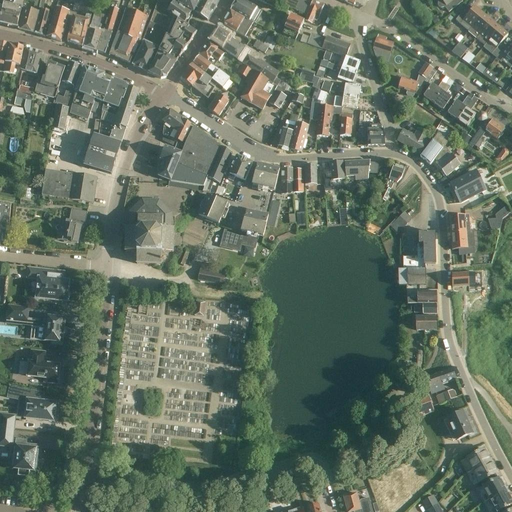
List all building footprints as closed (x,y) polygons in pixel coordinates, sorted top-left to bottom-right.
[(2,15),(0,22),(0,24),(18,28),(20,19),(23,0),(5,0),(5,4),(4,4),(2,15)] [(25,10),(19,31),(33,34),(40,10),(39,10),(41,2),(36,0),(35,4),(33,12),(25,10)] [(41,0),(41,2),(39,10),(40,10),(33,34),(45,38),(52,13),(46,11),(48,5),(45,4),(46,0),(41,0)] [(73,10),(91,15),(97,0),(98,1),(98,0),(62,0),(75,3),(73,10)] [(113,0),(108,18),(104,30),(112,33),(115,24),(119,11),(115,10),(117,3),(115,2),(116,0),(114,0),(113,0)] [(173,19),(187,26),(193,16),(185,12),(187,9),(179,5),(180,4),(178,3),(178,4),(172,1),(172,0),(158,0),(150,24),(168,31),(173,19)] [(194,14),(208,22),(213,12),(199,5),(191,0),(187,0),(182,0),(180,4),(179,5),(187,9),(185,12),(193,16),(194,14)] [(201,0),(199,5),(213,12),(220,0),(219,0),(201,0)] [(241,0),(236,0),(230,11),(249,22),(250,21),(257,9),(241,0)] [(286,0),(284,6),(290,8),(293,0),(286,0)] [(293,0),(290,8),(295,11),(300,0),(293,0)] [(300,0),(295,11),(301,13),(306,2),(301,0),(300,0)] [(449,13),(451,11),(459,5),(455,0),(440,0),(439,1),(438,3),(438,5),(438,6),(440,8),(441,9),(443,9),(445,8),(449,13)] [(313,1),(311,4),(307,16),(305,21),(312,24),(313,23),(314,20),(317,22),(320,15),(324,6),(313,1)] [(301,13),(307,16),(311,4),(306,2),(301,13)] [(96,52),(99,43),(107,17),(99,15),(100,9),(96,8),(95,14),(90,32),(87,39),(85,49),(96,52)] [(455,21),(462,26),(468,32),(471,29),(483,15),(474,8),(469,15),(464,11),(455,21)] [(50,29),(47,39),(61,43),(69,13),(56,9),(50,29)] [(143,17),(137,14),(130,37),(132,38),(131,41),(129,40),(120,61),(130,65),(134,56),(140,41),(148,19),(151,12),(145,10),(143,17)] [(109,56),(120,61),(129,40),(131,41),(132,38),(130,37),(137,14),(136,14),(126,11),(118,34),(109,56)] [(249,22),(230,11),(222,25),(236,34),(248,40),(245,38),(251,27),(254,29),(256,25),(250,21),(249,22)] [(67,43),(83,48),(89,24),(91,16),(86,14),(84,22),(81,21),(73,19),(72,27),(67,43)] [(292,15),(283,35),(296,40),(304,21),(292,15)] [(480,36),(491,22),(483,15),(471,29),(468,32),(476,40),(480,36)] [(435,17),(431,21),(435,26),(440,22),(435,17)] [(176,63),(177,60),(179,58),(180,59),(197,34),(187,27),(187,26),(173,19),(168,31),(167,32),(149,74),(161,80),(161,79),(165,78),(166,78),(177,63),(176,63)] [(491,22),(480,36),(476,40),(485,46),(488,43),(500,29),(491,22)] [(149,74),(167,32),(168,31),(150,24),(142,43),(144,44),(137,58),(133,67),(148,74),(149,74)] [(217,47),(243,65),(247,56),(251,51),(245,48),(230,39),(232,35),(221,28),(220,27),(219,27),(218,28),(209,42),(217,47)] [(492,55),(496,59),(505,48),(501,45),(508,36),(500,29),(488,43),(496,50),(492,55)] [(105,55),(112,33),(104,30),(97,52),(105,55)] [(311,34),(310,38),(303,35),(300,42),(323,50),(346,58),(350,46),(326,37),(326,40),(311,34)] [(263,45),(257,41),(253,48),(265,54),(268,48),(272,51),(278,41),(272,38),(271,39),(268,37),(263,45)] [(393,44),(377,39),(374,49),(390,54),(393,44)] [(0,71),(4,73),(9,45),(0,42),(0,71)] [(219,63),(225,54),(218,49),(209,43),(199,56),(210,63),(213,59),(219,63)] [(20,67),(22,58),(24,48),(9,45),(4,73),(14,75),(15,66),(20,67)] [(456,48),(452,53),(460,59),(464,54),(456,48)] [(511,49),(510,52),(505,48),(496,59),(501,63),(506,57),(511,62),(507,65),(511,68),(511,66),(511,49)] [(37,76),(43,54),(43,53),(26,49),(23,59),(21,71),(37,76)] [(325,52),(323,59),(329,61),(332,54),(325,52)] [(247,56),(243,65),(251,71),(252,72),(258,74),(264,79),(271,68),(260,61),(259,63),(247,56)] [(217,71),(207,63),(199,57),(193,64),(201,70),(205,73),(207,70),(214,75),(212,78),(213,79),(212,81),(217,85),(222,89),(229,80),(217,71)] [(338,67),(342,69),(356,74),(360,63),(346,58),(343,64),(339,62),(338,67)] [(69,63),(62,83),(75,87),(82,67),(69,63)] [(212,81),(200,71),(192,65),(186,73),(187,74),(182,80),(208,100),(213,92),(214,89),(217,85),(212,81)] [(247,80),(251,71),(243,65),(238,74),(247,80)] [(402,78),(399,90),(407,92),(407,95),(408,97),(411,98),(413,97),(414,94),(420,96),(423,87),(424,85),(426,86),(429,81),(436,72),(432,70),(433,70),(426,65),(419,74),(419,75),(417,83),(402,78)] [(483,75),(486,70),(480,65),(476,70),(482,75),(483,75)] [(43,82),(38,81),(34,94),(55,100),(58,91),(65,70),(55,67),(54,69),(48,68),(43,82)] [(76,93),(70,113),(88,120),(91,113),(96,100),(100,101),(104,103),(111,83),(103,80),(105,76),(84,68),(81,77),(76,93)] [(266,79),(277,88),(284,92),(290,94),(284,91),(285,90),(288,90),(289,88),(287,86),(276,79),(279,74),(271,68),(264,79),(266,79)] [(338,80),(348,84),(352,85),(356,74),(342,69),(338,80)] [(486,70),(483,75),(490,80),(492,82),(497,85),(499,82),(501,80),(494,74),(488,69),(486,70)] [(271,98),(274,92),(277,88),(266,79),(264,79),(258,74),(252,72),(245,83),(248,85),(241,99),(263,111),(270,97),(271,98)] [(314,76),(302,72),(299,80),(314,85),(315,79),(313,78),(314,76)] [(238,78),(235,83),(242,87),(245,82),(238,78)] [(423,97),(433,104),(449,81),(446,79),(443,83),(442,82),(438,89),(432,85),(423,97)] [(112,80),(111,83),(104,103),(103,111),(116,117),(119,109),(118,109),(121,101),(123,101),(128,87),(128,86),(112,80)] [(316,89),(312,101),(313,101),(314,101),(318,91),(319,90),(322,82),(319,81),(316,89)] [(449,81),(433,104),(443,111),(452,98),(446,94),(453,84),(449,81)] [(330,94),(333,85),(324,82),(321,91),(330,94)] [(345,85),(343,97),(359,99),(360,88),(350,86),(345,85)] [(456,85),(452,90),(457,94),(461,89),(456,85)] [(139,91),(136,90),(128,87),(123,101),(121,101),(118,109),(119,109),(116,117),(117,117),(114,128),(125,131),(126,129),(126,130),(138,94),(139,91)] [(275,93),(274,95),(269,104),(279,110),(284,101),(286,98),(292,102),(295,96),(290,94),(284,92),(277,88),(274,92),(275,93)] [(18,90),(16,98),(14,106),(21,107),(23,99),(26,100),(24,108),(26,114),(30,114),(32,101),(34,93),(32,93),(19,90),(18,90)] [(323,103),(324,103),(327,94),(318,91),(314,101),(320,103),(323,103)] [(59,93),(56,103),(63,105),(66,95),(59,93)] [(447,114),(457,121),(474,97),(469,94),(462,105),(456,101),(447,114)] [(219,117),(224,109),(229,102),(218,96),(215,100),(209,110),(219,117)] [(296,96),(294,101),(301,104),(303,99),(296,96)] [(357,111),(359,99),(343,97),(343,99),(335,98),(334,107),(357,111)] [(474,97),(457,121),(467,128),(476,115),(470,111),(478,101),(474,97)] [(96,100),(91,113),(95,114),(100,101),(96,100)] [(312,103),(311,111),(310,121),(318,122),(320,108),(320,103),(314,101),(313,101),(312,104),(312,103)] [(320,108),(318,122),(317,137),(328,138),(329,121),(331,121),(332,111),(333,109),(324,108),(326,104),(324,103),(323,103),(320,103),(320,108)] [(57,106),(52,128),(64,131),(68,112),(69,108),(67,108),(66,108),(62,107),(57,106)] [(23,110),(13,108),(10,114),(24,116),(23,110)] [(164,123),(164,126),(163,136),(181,146),(180,147),(181,148),(191,126),(170,111),(162,122),(164,123)] [(362,122),(368,122),(368,121),(371,121),(371,119),(368,118),(369,112),(363,112),(362,122)] [(481,112),(477,116),(477,121),(482,123),(486,120),(486,118),(486,114),(484,114),(481,112)] [(342,115),(341,127),(340,137),(351,138),(353,116),(350,116),(350,114),(348,114),(347,116),(342,115)] [(481,128),(470,143),(478,150),(481,146),(482,145),(482,143),(481,141),(480,140),(486,133),(496,141),(504,130),(487,118),(481,128)] [(296,125),(295,129),(289,150),(302,153),(304,144),(309,129),(296,125)] [(182,154),(181,155),(170,182),(170,183),(192,186),(204,188),(207,179),(221,148),(191,126),(181,148),(184,149),(182,154)] [(289,150),(295,129),(288,126),(287,130),(283,129),(282,131),(280,137),(278,147),(289,150)] [(121,144),(125,131),(114,128),(111,140),(110,141),(121,144)] [(367,131),(368,146),(385,146),(384,135),(383,131),(367,131)] [(403,132),(398,142),(420,154),(425,145),(425,144),(429,138),(418,132),(414,138),(403,132)] [(463,133),(458,141),(467,147),(470,143),(472,139),(463,133)] [(430,166),(435,160),(444,148),(448,143),(438,135),(420,158),(430,166)] [(94,136),(85,166),(111,175),(121,145),(94,136)] [(158,177),(158,178),(159,178),(170,183),(170,182),(181,155),(182,154),(165,147),(161,159),(160,161),(165,163),(165,164),(162,163),(160,168),(162,168),(159,175),(158,177)] [(204,188),(203,193),(210,194),(214,182),(219,185),(226,168),(229,163),(231,157),(232,155),(233,154),(221,147),(221,148),(207,179),(204,188)] [(459,168),(444,148),(435,160),(439,166),(438,167),(446,177),(454,171),(459,168)] [(233,166),(227,180),(233,182),(235,177),(245,182),(252,164),(237,157),(233,166)] [(368,181),(370,161),(345,163),(346,178),(356,177),(357,181),(367,181),(368,181)] [(342,163),(330,164),(331,168),(332,178),(332,182),(336,181),(337,188),(345,187),(344,180),(343,173),(342,163)] [(253,187),(264,189),(274,192),(280,171),(258,165),(253,187)] [(405,168),(394,165),(390,179),(388,184),(386,188),(380,200),(386,203),(392,191),(391,190),(395,182),(398,182),(402,177),(405,168)] [(317,186),(316,170),(316,166),(305,167),(305,187),(317,186)] [(282,169),(282,179),(281,195),(293,195),(293,169),(282,169)] [(303,193),(303,180),(303,170),(293,170),(294,193),(303,193)] [(72,201),(83,203),(93,204),(97,178),(87,177),(45,171),(42,197),(72,201)] [(476,174),(461,182),(452,186),(461,204),(485,192),(476,174)] [(332,178),(323,179),(325,192),(331,192),(331,189),(330,182),(332,182),(332,178)] [(198,216),(201,217),(219,225),(227,204),(207,195),(198,216)] [(137,256),(137,265),(162,265),(162,257),(165,257),(165,254),(174,254),(175,229),(172,229),(172,214),(162,201),(145,200),(132,213),(132,228),(126,228),(125,253),(134,253),(134,256),(137,256)] [(0,231),(0,232),(0,230),(8,231),(8,233),(9,233),(11,205),(0,204),(0,231)] [(60,226),(60,225),(55,228),(58,233),(59,233),(57,240),(78,244),(80,230),(81,230),(89,225),(86,220),(87,213),(71,210),(69,221),(61,220),(60,226)] [(224,229),(219,248),(240,253),(242,247),(255,250),(257,241),(258,241),(259,237),(263,238),(268,216),(258,214),(247,211),(244,224),(241,232),(241,234),(234,232),(234,233),(224,229)] [(405,213),(386,231),(393,238),(412,220),(405,213)] [(450,218),(452,242),(473,240),(473,232),(470,232),(469,216),(450,218)] [(426,270),(426,265),(436,265),(435,234),(425,234),(420,234),(420,249),(419,249),(419,258),(405,258),(405,270),(426,270)] [(473,240),(452,242),(452,250),(454,266),(467,266),(465,249),(474,249),(473,240)] [(184,267),(190,253),(183,250),(177,264),(184,267)] [(479,265),(490,265),(489,254),(478,255),(479,265)] [(475,302),(485,301),(511,300),(511,274),(503,275),(503,268),(473,269),(473,276),(469,276),(469,275),(452,275),(453,280),(453,288),(469,288),(469,282),(473,282),(475,302)] [(39,281),(37,299),(67,302),(67,301),(68,301),(69,301),(70,300),(70,299),(71,298),(71,296),(71,295),(71,294),(71,292),(70,292),(70,291),(70,290),(69,290),(68,290),(68,288),(67,287),(67,289),(65,288),(66,282),(63,282),(64,273),(63,273),(40,270),(39,281)] [(407,287),(418,286),(426,286),(426,270),(416,270),(409,270),(399,271),(399,287),(407,287)] [(200,271),(199,281),(222,286),(224,276),(213,274),(200,271)] [(408,305),(419,305),(437,304),(436,293),(418,293),(419,300),(407,300),(408,305)] [(16,301),(15,314),(35,316),(36,303),(16,301)] [(205,303),(196,301),(194,316),(203,317),(205,303)] [(423,313),(423,315),(437,315),(437,306),(427,306),(415,307),(415,313),(423,313)] [(62,345),(65,317),(46,315),(46,317),(40,317),(39,323),(45,324),(43,340),(53,341),(53,344),(62,345)] [(416,318),(416,321),(417,331),(436,331),(435,317),(423,318),(416,318)] [(45,379),(45,383),(58,384),(58,382),(59,383),(60,373),(59,373),(60,366),(44,365),(45,353),(32,352),(31,363),(29,363),(28,377),(45,379)] [(452,369),(439,374),(442,381),(438,383),(439,385),(437,386),(437,389),(434,390),(433,387),(429,389),(431,395),(444,390),(441,384),(447,382),(456,379),(452,369)] [(442,381),(439,374),(429,378),(430,380),(425,382),(428,389),(429,389),(433,387),(434,390),(437,389),(437,386),(439,385),(438,383),(442,381)] [(445,396),(447,402),(453,399),(450,392),(442,395),(443,397),(445,396)] [(443,397),(442,395),(437,397),(440,405),(447,402),(445,396),(443,397)] [(415,403),(418,410),(414,412),(414,411),(407,414),(410,421),(434,413),(429,398),(415,403)] [(28,401),(26,419),(53,422),(55,404),(28,401)] [(473,434),(463,412),(447,419),(448,420),(444,422),(447,428),(451,427),(457,441),(473,434)] [(1,418),(0,425),(0,427),(1,427),(1,429),(13,431),(15,420),(15,415),(1,414),(1,418)] [(12,440),(13,431),(1,429),(1,427),(0,427),(0,447),(13,449),(13,445),(16,445),(13,469),(19,470),(18,476),(29,478),(30,471),(36,472),(36,471),(35,471),(38,450),(36,449),(36,446),(26,445),(26,441),(12,440)] [(460,462),(467,474),(490,462),(483,450),(476,454),(476,453),(474,454),(474,455),(460,462)] [(487,479),(489,481),(497,476),(496,474),(497,474),(490,462),(467,474),(474,486),(487,479)] [(483,504),(506,491),(499,478),(498,478),(497,476),(489,481),(490,483),(476,491),(483,504)] [(498,511),(504,509),(505,511),(511,507),(511,501),(506,491),(483,504),(487,511),(498,511)] [(344,498),(347,511),(355,511),(361,511),(360,511),(372,511),(369,499),(359,502),(357,494),(351,496),(351,494),(344,496),(345,498),(344,498)] [(422,502),(427,511),(438,505),(433,496),(422,502)]
